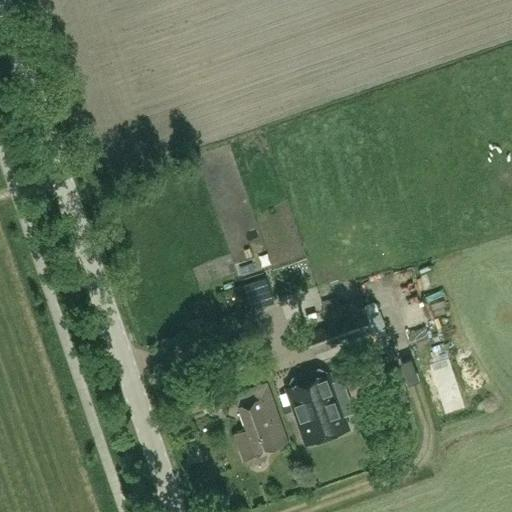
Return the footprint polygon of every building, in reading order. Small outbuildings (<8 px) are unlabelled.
[(306,333),(315,356),(356,341),(360,352),(388,340),(375,306),(365,309),(360,298),(322,312),(327,326),(306,333)] [(203,318),(187,323),(191,332),(206,327),(203,318)] [(247,337),(236,341),(243,361),(254,358),(247,337)] [(406,390),(399,368),(385,373),(392,395),(406,390)] [(356,412),(350,395),(344,378),(333,382),(330,374),(327,374),(327,372),(319,369),(306,374),(303,379),(292,383),(291,385),(292,387),(288,388),(305,439),(308,438),(310,442),(346,429),(345,426),(348,425),(345,416),(356,412)] [(214,374),(178,385),(187,413),(202,409),(200,404),(221,397),(214,374)] [(266,451),(286,444),(266,384),(235,395),(247,430),(235,435),(244,462),(251,465),(264,460),(267,454),(266,451)]
